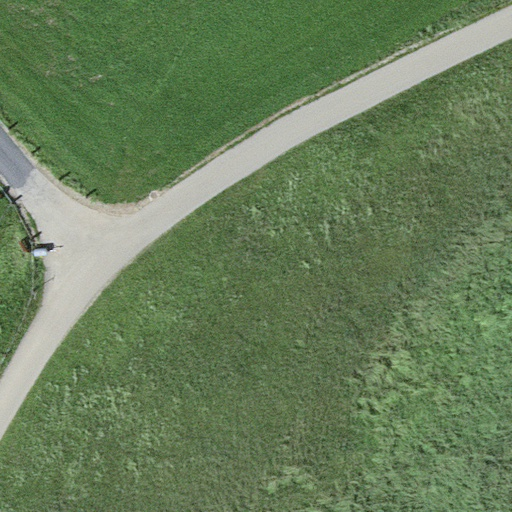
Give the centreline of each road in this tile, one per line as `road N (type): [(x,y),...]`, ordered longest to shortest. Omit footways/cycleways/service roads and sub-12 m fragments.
road 1 (track): [(0,405),(49,299),(134,201),(502,0)]
road 2 (track): [(86,257),(0,159)]
